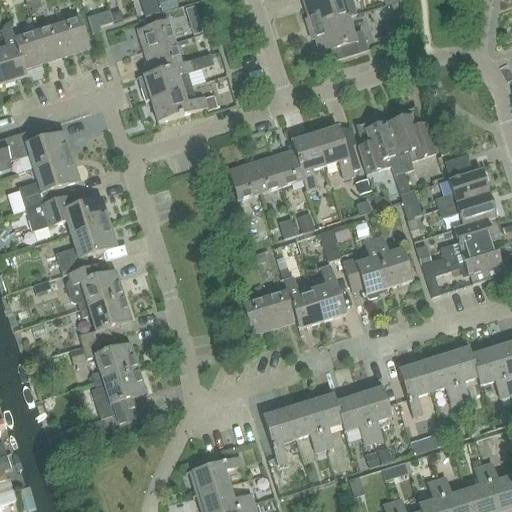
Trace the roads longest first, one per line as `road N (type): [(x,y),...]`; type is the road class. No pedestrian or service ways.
road 1 (residential): [(195,403),(126,159)]
road 2 (residential): [(287,107),(443,58),(475,62)]
road 3 (residential): [(126,159),(287,107)]
road 4 (residential): [(126,159),(107,103),(18,125)]
road 5 (residential): [(381,344),(511,308)]
